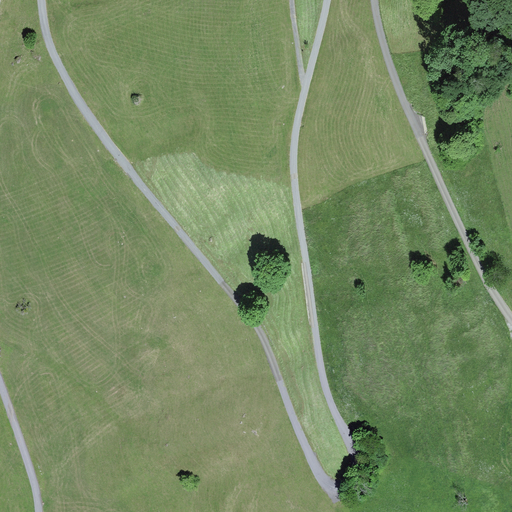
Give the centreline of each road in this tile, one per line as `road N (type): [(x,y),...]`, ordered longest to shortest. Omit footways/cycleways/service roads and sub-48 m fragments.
road 1 (residential): [(42,0),(50,44),(81,103),(262,330),(323,478),(344,491),(358,482),(361,458),(320,360),(295,179),(296,131),(327,0)]
road 2 (track): [(511,316),(487,283),(391,70),(374,0)]
road 3 (residential): [(39,511),(0,381)]
